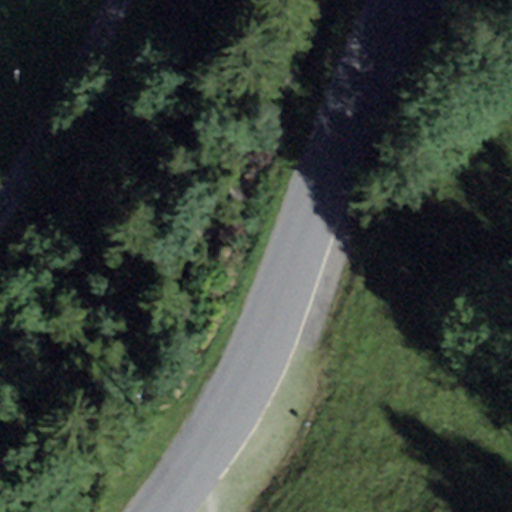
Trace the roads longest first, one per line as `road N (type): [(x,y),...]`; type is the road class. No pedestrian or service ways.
road 1 (unclassified): [(396,0),(273,319),(242,384),(153,511)]
road 2 (track): [(0,230),(120,0)]
